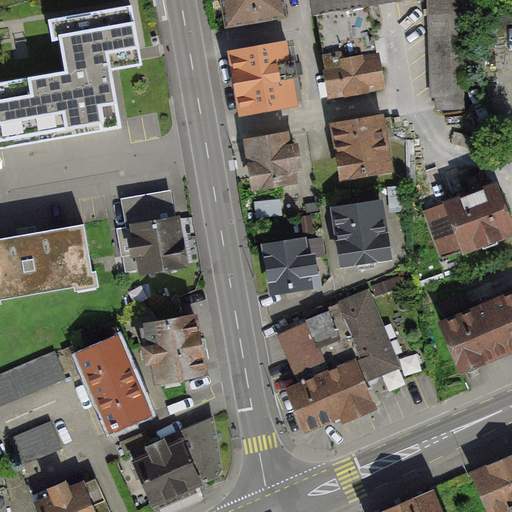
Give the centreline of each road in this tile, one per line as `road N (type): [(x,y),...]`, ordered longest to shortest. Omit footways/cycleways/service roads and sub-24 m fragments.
road 1 (tertiary): [(181,0),(266,490),(277,509)]
road 2 (secondary): [(277,509),(511,406)]
